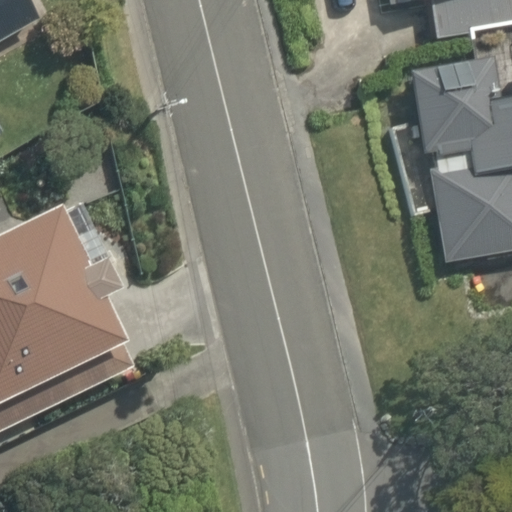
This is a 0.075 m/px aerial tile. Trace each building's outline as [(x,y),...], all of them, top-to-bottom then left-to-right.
[(0,0),(0,45),(38,26),(24,0),(0,0)] [(511,0),(393,0),(397,12),(427,6),(435,45),(511,27),(511,0)] [(483,66),(405,79),(439,277),(511,263),(511,79),(486,84),(483,66)] [(0,127),(0,148),(8,145),(0,127)] [(0,201),(0,405),(127,344),(65,214),(27,232),(10,197),(0,201)]
